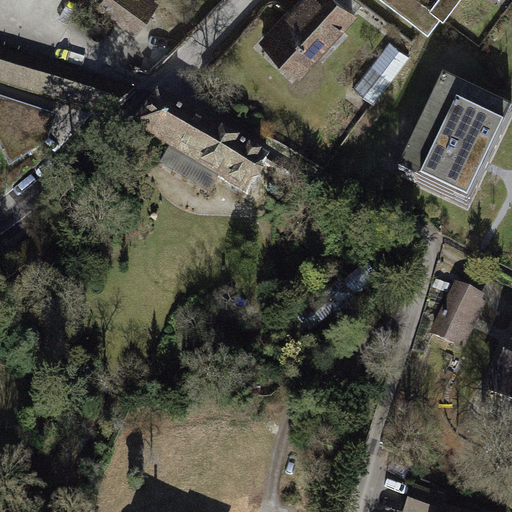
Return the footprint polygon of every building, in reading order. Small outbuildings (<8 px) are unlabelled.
[(160,1),(159,0),(102,0),(98,6),(136,34),(160,1)] [(342,0),(302,0),(265,40),(303,76),(360,16),(342,0)] [(458,0),(439,0),(432,10),(444,19),(458,0)] [(482,0),(490,16),(500,0),(482,0)] [(390,43),(356,90),(377,105),(412,58),(390,43)] [(136,89),(0,49),(0,82),(110,114),(136,89)] [(511,109),(445,77),(400,169),(466,201),(484,165),(511,109)] [(276,163),(163,94),(140,132),(173,152),(166,164),(213,193),(220,181),(253,201),(276,163)] [(56,114),(4,98),(0,108),(0,130),(12,161),(48,140),(56,114)] [(379,157),(368,149),(361,160),(372,167),(379,157)] [(380,276),(369,261),(343,281),(339,281),(325,292),(325,296),(298,316),(309,331),(336,310),(340,310),(354,299),(355,295),(380,276)] [(482,298),(459,287),(435,336),(458,347),(482,298)] [(511,349),(489,399),(511,409),(511,349)] [(451,511),(454,504),(422,494),(416,511),(451,511)]
